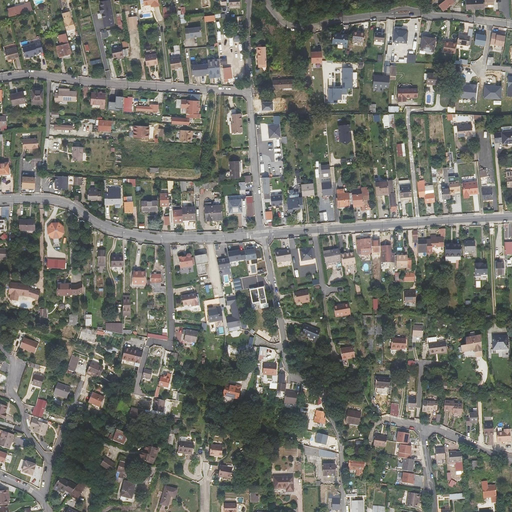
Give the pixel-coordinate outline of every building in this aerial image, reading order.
[(110,0),(100,2),(100,7),(99,7),(100,12),(102,12),(104,26),(114,24),(110,0)] [(449,8),(448,6),(454,1),(453,0),(445,0),(439,5),(443,10),(445,8),(446,10),(449,8)] [(465,0),(466,9),(484,8),(484,0),(465,0)] [(166,9),(166,7),(162,7),(163,14),(174,13),(175,13),(174,6),(169,6),(169,9),(166,9)] [(68,18),(70,18),(69,12),(62,14),(67,30),(74,28),(72,21),(69,22),(68,18)] [(137,25),(135,14),(129,15),(130,26),(137,25)] [(190,38),(201,37),(200,27),(185,29),(186,39),(190,38)] [(399,30),(394,29),(393,42),(407,43),(408,31),(407,29),(402,29),(401,30),(399,30)] [(352,41),(363,42),(364,33),(353,31),(352,41)] [(501,36),(497,35),(497,33),(492,32),(490,43),(504,46),(505,36),(501,36)] [(374,40),(382,41),(384,41),(384,34),(375,33),(374,40)] [(62,35),(64,45),(59,46),(61,56),(71,54),(68,43),(69,43),(67,35),(67,34),(62,35)] [(345,35),(333,34),(332,44),(344,46),(344,48),(347,48),(349,36),(345,35)] [(468,46),(470,36),(468,36),(458,34),(457,43),(457,44),(468,46)] [(476,34),(475,45),(485,46),(487,36),(476,34)] [(433,51),(435,39),(423,37),(422,38),(421,45),(421,49),(433,51)] [(36,54),(36,53),(42,52),(39,41),(34,42),(34,43),(24,45),(26,56),(28,55),(32,55),(36,54)] [(444,41),(443,51),(455,53),(457,44),(457,43),(444,41)] [(113,57),(117,56),(124,55),(122,49),(122,46),(111,48),(113,57)] [(266,46),(257,46),(258,64),(266,64),(266,46)] [(19,58),(16,47),(10,48),(13,58),(15,58),(19,58)] [(13,58),(10,48),(4,49),(7,59),(13,58)] [(144,51),(146,65),(153,64),(153,62),(158,61),(156,49),(144,51)] [(321,50),(317,50),(317,52),(311,52),(311,63),(322,63),(321,50)] [(182,69),(180,57),(168,59),(170,69),(174,69),(174,70),(182,69)] [(208,64),(208,74),(221,73),(219,61),(207,62),(208,64)] [(208,74),(208,64),(191,65),(191,75),(196,75),(196,76),(205,76),(204,74),(208,74)] [(328,89),(328,103),(338,104),(338,100),(341,100),(341,95),(347,95),(347,89),(350,89),(351,69),(340,69),(340,89),(328,89)] [(440,85),(441,74),(428,73),(427,84),(440,85)] [(232,76),(225,76),(225,85),(229,85),(229,82),(233,82),(232,76)] [(386,79),(374,78),(373,89),(388,90),(389,79),(386,79)] [(293,79),(273,80),(274,88),(293,87),(293,79)] [(461,85),(461,98),(476,99),(477,85),(470,84),(470,85),(461,85)] [(501,100),(502,86),(484,85),(484,99),(501,100)] [(76,101),(76,91),(69,91),(63,90),(63,88),(59,88),(58,92),(55,92),(54,101),(58,101),(58,100),(76,101)] [(32,104),(42,104),(42,90),(37,90),(37,89),(32,89),(32,104)] [(417,97),(417,89),(398,89),(398,101),(405,100),(405,97),(417,97)] [(12,105),(25,102),(23,93),(16,95),(16,94),(10,95),(12,105)] [(101,105),(105,105),(105,104),(106,94),(91,93),(91,104),(101,105)] [(116,101),(109,101),(108,109),(120,110),(120,108),(123,108),(123,97),(119,96),(119,97),(116,97),(116,101)] [(273,102),(262,102),(262,111),(273,111),(273,102)] [(187,107),(186,113),(187,113),(191,113),(191,117),(201,118),(201,114),(199,114),(199,109),(199,108),(187,107)] [(242,132),(241,114),(233,114),(233,124),(231,124),(232,133),(242,132)] [(111,120),(98,120),(98,125),(98,130),(111,131),(111,120)] [(458,122),(453,123),(453,126),(454,137),(472,135),(471,125),(460,126),(460,124),(458,122)] [(350,124),(338,125),(339,134),(340,134),(341,141),(346,143),(350,140),(349,133),(351,133),(350,124)] [(281,136),(280,126),(270,126),(270,137),(281,136)] [(511,142),(511,131),(511,126),(501,127),(502,132),(494,133),(494,143),(502,142),(502,144),(511,142)] [(149,128),(134,127),(134,134),(148,135),(149,128)] [(190,134),(191,135),(191,131),(180,130),(179,141),(189,141),(190,138),(190,134)] [(32,147),(32,148),(39,148),(38,138),(23,139),(23,148),(32,147)] [(74,147),(73,160),(82,161),(83,147),(74,147)] [(225,173),(225,181),(240,180),(239,172),(241,172),(241,161),(230,161),(230,173),(225,173)] [(0,163),(0,173),(8,173),(8,163),(0,163)] [(322,165),(323,174),(331,173),(330,164),(322,165)] [(57,188),(67,189),(68,176),(56,176),(55,180),(58,181),(57,188)] [(34,188),(34,177),(22,177),(22,187),(34,188)] [(82,185),(82,177),(80,177),(74,177),(74,179),(73,185),(80,185),(82,185)] [(131,184),(131,187),(136,187),(135,179),(123,178),(124,182),(126,182),(126,184),(131,184)] [(449,183),(449,185),(450,196),(454,195),(454,193),(460,192),(459,180),(455,181),(455,178),(448,178),(449,183)] [(424,189),(423,180),(417,181),(419,196),(425,196),(426,203),(427,202),(426,194),(425,194),(424,189)] [(375,182),(376,193),(388,192),(388,189),(387,181),(375,182)] [(476,181),(463,183),(464,196),(469,195),(469,193),(477,193),(476,181)] [(332,194),(331,182),(321,183),(322,195),(332,194)] [(301,185),(302,195),(314,194),(313,184),(301,185)] [(449,185),(441,185),(442,196),(446,196),(447,198),(450,197),(450,196),(449,185)] [(401,197),(405,197),(412,196),(411,186),(400,187),(401,197)] [(370,209),(368,187),(361,188),(363,209),(370,209)] [(93,199),(93,201),(101,200),(101,192),(98,192),(97,188),(87,188),(88,199),(93,199)] [(362,206),(362,209),(363,209),(361,188),(352,189),(352,193),(353,206),(362,206)] [(492,199),(491,188),(481,189),(483,200),(486,199),(486,198),(488,198),(488,199),(492,199)] [(344,189),(337,190),(338,206),(350,205),(348,193),(344,193),(344,189)] [(120,193),(108,193),(104,193),(105,203),(121,203),(120,193)] [(169,205),(168,193),(160,193),(160,205),(169,205)] [(435,201),(434,193),(426,194),(427,202),(435,201)] [(283,204),(282,194),(270,195),(271,205),(276,205),(278,205),(283,204)] [(126,212),(133,212),(133,202),(127,202),(127,197),(124,197),(126,212)] [(300,208),(299,197),(288,198),(287,198),(288,212),(293,212),(293,211),(295,210),(300,208)] [(242,212),(241,199),(228,200),(229,213),(242,212)] [(141,201),(141,211),(158,211),(158,201),(141,201)] [(205,203),(206,220),(223,219),(222,205),(211,206),(211,203),(205,203)] [(182,213),(183,219),(196,219),(195,207),(182,208),(182,213)] [(173,210),(174,223),(183,222),(183,219),(182,213),(180,213),(180,210),(173,210)] [(19,220),(19,233),(34,233),(35,220),(19,220)] [(51,222),(47,227),(47,234),(53,239),(60,239),(64,233),(64,227),(59,222),(51,222)] [(432,247),(443,247),(443,238),(434,238),(434,236),(431,236),(431,239),(427,239),(427,254),(432,254),(432,247)] [(384,245),(383,237),(380,237),(380,240),(380,249),(380,252),(381,263),(386,263),(389,263),(389,264),(392,264),(392,263),(393,263),(393,252),(390,252),(390,245),(384,245)] [(360,240),(360,238),(356,239),(357,249),(360,249),(361,255),(371,255),(370,239),(367,239),(367,238),(363,238),(363,240),(360,240)] [(418,252),(426,253),(426,239),(418,239),(418,242),(418,252)] [(371,241),(372,253),(380,252),(380,249),(380,240),(371,241)] [(475,252),(475,241),(464,241),(464,253),(475,252)] [(445,244),(445,256),(461,257),(461,244),(445,244)] [(254,248),(244,250),(245,259),(246,260),(256,258),(254,248)] [(305,251),(301,251),(302,262),(316,260),(314,249),(307,250),(307,251),(305,251)] [(324,253),(326,264),(336,262),(335,260),(340,260),(338,249),(330,250),(330,252),(324,253)] [(245,259),(244,250),(239,251),(239,250),(227,252),(228,258),(229,262),(245,259)] [(275,252),(277,263),(292,260),(290,250),(275,252)] [(98,251),(98,264),(106,264),(106,251),(98,251)] [(345,254),(345,253),(340,254),(342,266),(356,264),(354,253),(345,254)] [(203,254),(195,255),(198,276),(207,274),(205,264),(208,263),(207,254),(203,255),(203,254)] [(407,270),(410,270),(410,260),(407,260),(406,256),(404,256),(404,254),(401,254),(401,256),(395,256),(395,266),(397,266),(397,268),(407,268),(407,270)] [(187,255),(186,257),(187,257),(187,258),(184,259),(184,258),(184,257),(178,258),(180,269),(193,267),(193,265),(191,258),(191,256),(189,255),(187,255)] [(111,257),(111,267),(123,267),(123,257),(111,257)] [(229,262),(228,258),(217,260),(218,270),(230,268),(229,262)] [(504,275),(503,262),(495,262),(496,275),(504,275)] [(487,264),(483,265),(479,265),(479,263),(476,264),(476,275),(477,276),(479,276),(480,275),(487,275),(487,264)] [(133,273),(133,284),(145,284),(144,272),(133,273)] [(164,287),(161,287),(161,275),(151,275),(151,286),(154,286),(154,297),(164,297),(164,287)] [(312,286),(320,284),(319,278),(311,279),(312,286)] [(28,288),(28,286),(11,284),(10,293),(12,293),(11,298),(17,299),(17,294),(27,296),(27,295),(37,299),(39,292),(28,288)] [(63,285),(63,286),(57,286),(57,295),(70,295),(70,294),(77,294),(83,293),(80,284),(75,286),(70,286),(70,285),(63,285)] [(267,303),(264,287),(257,288),(257,291),(255,291),(254,289),(254,288),(250,288),(252,303),(260,302),(260,304),(267,303)] [(305,303),(310,302),(307,290),(294,293),(296,303),(305,302),(305,303)] [(404,292),(404,302),(415,302),(415,291),(411,291),(411,292),(404,292)] [(196,294),(182,296),(184,305),(191,304),(192,307),(198,306),(196,294)] [(240,325),(235,295),(226,297),(227,305),(230,305),(232,317),(225,318),(227,328),(240,325)] [(334,308),(335,317),(350,314),(349,303),(341,304),(342,306),(334,308)] [(223,320),(220,306),(216,306),(217,309),(207,310),(209,322),(223,320)] [(123,331),(123,324),(105,324),(105,331),(107,331),(112,332),(116,333),(123,334),(123,331)] [(309,337),(314,339),(316,340),(320,331),(305,325),(300,336),(306,338),(306,335),(309,337)] [(412,326),(412,336),(422,336),(423,326),(412,326)] [(83,337),(82,340),(85,340),(88,330),(82,328),(80,336),(83,337)] [(91,342),(94,331),(88,330),(85,340),(91,342)] [(187,330),(185,341),(196,343),(198,333),(187,330)] [(508,336),(492,336),(492,350),(508,349),(508,336)] [(428,344),(429,353),(438,352),(438,354),(447,353),(445,341),(437,342),(436,337),(428,338),(428,344)] [(38,344),(24,338),(20,347),(35,352),(38,344)] [(391,338),(390,350),(396,350),(396,348),(400,349),(405,349),(405,339),(391,338)] [(479,353),(480,340),(466,339),(465,346),(460,346),(459,352),(472,353),(472,356),(479,356),(479,353)] [(353,347),(341,349),(342,360),(347,359),(347,358),(350,357),(351,358),(355,357),(353,347)] [(143,352),(125,348),(122,359),(140,363),(143,352)] [(69,360),(68,366),(75,368),(77,363),(69,360)] [(96,365),(90,363),(89,365),(86,373),(87,373),(92,375),(92,373),(93,374),(96,365)] [(275,371),(276,371),(276,367),(274,367),(274,364),(264,363),(264,370),(265,370),(264,374),(275,375),(275,371)] [(96,365),(93,374),(95,375),(100,377),(103,369),(96,365)] [(150,379),(152,371),(144,369),(142,376),(150,379)] [(161,376),(159,384),(168,387),(171,374),(167,373),(166,375),(164,374),(164,377),(161,376)] [(35,375),(33,385),(41,387),(44,377),(35,375)] [(284,384),(285,375),(278,375),(277,392),(285,392),(286,391),(286,385),(284,384)] [(388,389),(389,378),(376,378),(375,388),(388,389)] [(57,383),(54,393),(67,398),(70,388),(57,383)] [(235,387),(225,385),(223,396),(234,398),(238,399),(241,386),(236,385),(235,387)] [(296,405),(298,393),(286,391),(285,392),(285,395),(285,397),(284,403),(296,405)] [(93,392),(88,402),(100,407),(104,397),(93,392)] [(415,410),(416,398),(408,398),(407,409),(415,410)] [(41,417),(46,402),(38,399),(35,407),(34,407),(32,414),(41,417)] [(152,411),(162,413),(164,402),(154,400),(152,411)] [(437,410),(437,403),(422,401),(422,411),(425,412),(425,411),(432,411),(432,410),(437,410)] [(453,404),(453,402),(444,401),(444,411),(449,411),(449,412),(453,413),(453,414),(461,415),(462,404),(453,404)] [(397,417),(398,404),(391,404),(390,415),(397,417)] [(131,408),(131,409),(128,417),(136,420),(138,410),(131,408)] [(348,410),(346,423),(359,425),(361,413),(348,410)] [(316,411),(315,416),(313,415),(312,420),(314,420),(314,421),(320,423),(323,412),(316,411)] [(470,425),(470,424),(473,423),(477,423),(477,413),(469,413),(469,417),(466,418),(466,425),(470,425)] [(30,426),(35,427),(34,432),(44,435),(47,425),(32,420),(30,426)] [(483,424),(484,435),(493,435),(493,423),(483,424)] [(123,435),(124,432),(117,429),(117,430),(114,429),(113,431),(112,430),(111,435),(112,435),(111,439),(113,440),(123,444),(126,436),(123,435)] [(497,442),(510,441),(509,429),(504,429),(504,431),(496,432),(497,442)] [(11,443),(10,443),(13,434),(4,431),(0,440),(0,445),(9,449),(11,443)] [(174,434),(177,434),(177,432),(173,431),(172,433),(170,433),(168,442),(172,444),(174,434)] [(408,434),(398,432),(396,442),(408,444),(409,440),(407,440),(408,434)] [(328,435),(317,433),(315,442),(326,444),(328,435)] [(375,436),(373,445),(385,447),(386,438),(375,436)] [(193,443),(180,441),(179,452),(192,454),(193,443)] [(144,451),(143,453),(141,452),(139,459),(152,463),(154,457),(155,457),(158,449),(145,445),(144,451)] [(223,446),(211,445),(210,453),(215,454),(215,456),(222,457),(223,446)] [(410,446),(399,445),(397,457),(403,458),(409,459),(410,454),(409,454),(410,446)] [(306,447),(306,455),(315,455),(315,447),(306,447)] [(435,449),(436,464),(445,464),(444,448),(435,449)] [(320,456),(335,457),(335,453),(319,449),(320,456)] [(456,453),(453,453),(453,452),(449,452),(449,462),(455,462),(455,465),(456,472),(463,471),(461,452),(456,453)] [(409,459),(403,458),(401,470),(411,472),(413,460),(409,459)] [(115,465),(105,459),(101,465),(111,472),(115,465)] [(363,461),(362,461),(350,460),(348,469),(357,470),(357,469),(361,470),(363,461)] [(36,464),(26,461),(22,471),(32,475),(36,464)] [(129,464),(120,461),(116,476),(119,477),(124,478),(125,474),(126,474),(129,464)] [(147,473),(154,475),(157,467),(149,465),(147,473)] [(335,465),(323,465),(323,475),(335,475),(335,465)] [(232,468),(220,466),(219,474),(224,475),(223,477),(230,478),(232,468)] [(413,475),(402,473),(401,482),(413,485),(413,481),(412,480),(413,475)] [(64,491),(65,489),(71,492),(76,484),(70,480),(69,482),(61,477),(54,488),(57,491),(60,488),(64,491)] [(286,488),(286,492),(293,491),(293,477),(274,477),(274,489),(286,488)] [(71,496),(77,499),(88,482),(81,479),(71,496)] [(121,496),(121,499),(125,500),(126,497),(131,498),(135,483),(124,481),(121,495),(121,496)] [(487,486),(487,482),(482,483),(483,497),(491,496),(492,503),(497,502),(495,485),(487,486)] [(175,497),(177,489),(165,486),(160,503),(168,506),(171,496),(175,497)] [(0,504),(7,504),(8,504),(8,498),(7,499),(6,490),(0,490),(0,504)] [(256,496),(256,493),(251,493),(251,502),(259,501),(259,496),(256,496)] [(408,493),(406,507),(416,508),(415,495),(419,495),(408,493)] [(362,511),(363,501),(352,501),(352,509),(350,509),(349,511),(362,511)]
